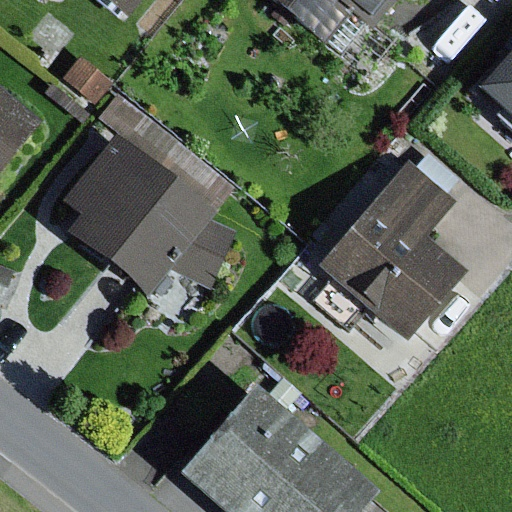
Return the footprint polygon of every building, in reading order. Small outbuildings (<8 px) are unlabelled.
[(101,0),(124,17),(137,0),(101,0)] [(391,0),(262,0),(320,46),(345,14),(366,31),(391,0)] [(511,50),(473,95),(511,128),(511,50)] [(81,61),(63,83),(95,109),(113,86),(81,61)] [(102,119),(202,196),(217,177),(117,100),(102,119)] [(0,173),(35,130),(0,101),(0,173)] [(213,218),(112,142),(58,208),(78,220),(60,238),(143,303),(167,275),(210,290),(231,238),(206,226),(213,218)] [(453,203),(406,163),(314,270),(400,344),(461,273),(421,239),(453,203)] [(0,270),(0,299),(10,275),(0,270)] [(375,497),(252,396),(183,479),(223,511),(376,511),(368,505),(375,497)]
